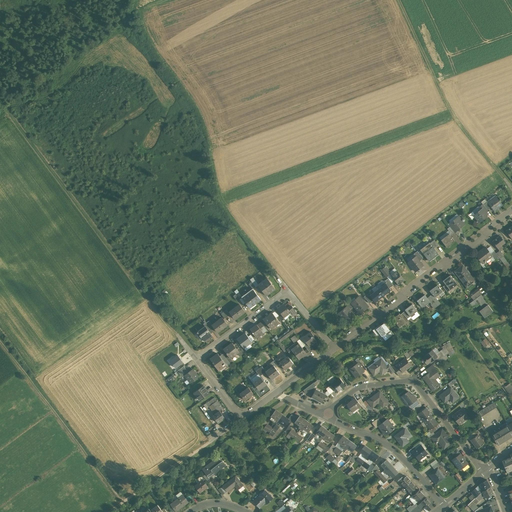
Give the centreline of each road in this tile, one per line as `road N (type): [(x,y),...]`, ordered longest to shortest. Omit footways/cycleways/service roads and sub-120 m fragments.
road 1 (track): [(132,0),(146,39),(200,117),(223,208),(270,268)]
road 2 (track): [(0,112),(177,335)]
road 3 (track): [(222,205),(454,118)]
road 4 (residential): [(511,210),(342,343)]
road 5 (residential): [(484,469),(409,379),(352,389),(324,416)]
road 6 (track): [(122,502),(21,369)]
road 7 (track): [(108,511),(242,418)]
road 8 (residential): [(445,505),(389,446),(324,416)]
road 9 (track): [(454,118),(398,0)]
